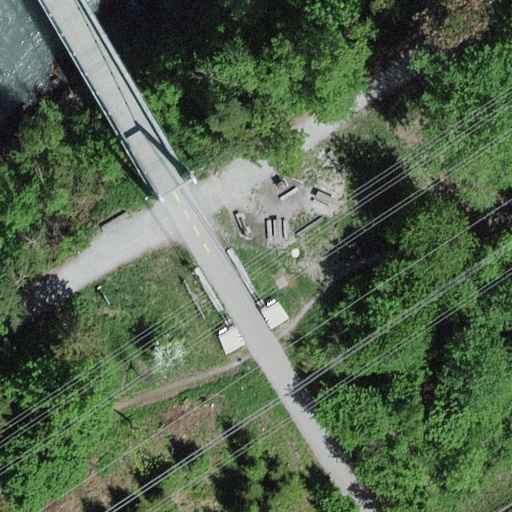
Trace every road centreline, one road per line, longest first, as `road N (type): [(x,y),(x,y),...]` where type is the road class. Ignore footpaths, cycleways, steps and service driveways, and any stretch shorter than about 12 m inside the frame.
road 1 (track): [(184,212),(502,0)]
road 2 (track): [(184,212),(366,511)]
road 3 (track): [(60,0),(184,212)]
road 4 (track): [(0,323),(184,212)]
